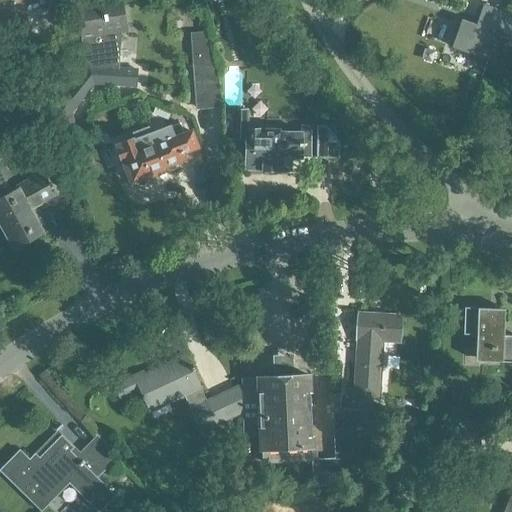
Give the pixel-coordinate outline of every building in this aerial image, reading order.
[(74,81),(50,112),(60,138),(76,132),(70,112),(86,91),(93,82),(94,82),(128,85),(136,85),(137,70),(118,68),(120,32),(124,32),(119,2),(109,4),(100,6),(99,2),(76,6),(73,7),(82,55),(84,67),(74,81)] [(488,58),(491,49),(504,12),(484,5),(477,25),(462,20),(453,46),(488,58)] [(511,14),(504,12),(491,49),(493,50),(497,40),(511,45),(511,14)] [(218,66),(194,64),(196,88),(198,107),(221,106),(218,66)] [(234,111),(233,138),(248,138),(247,155),(246,155),(244,157),(244,163),(246,166),(247,166),(247,168),(290,169),(290,157),(300,157),(300,156),(311,157),(311,127),(301,126),(301,132),(247,131),(248,111),(234,111)] [(134,137),(117,144),(131,182),(134,182),(135,182),(135,183),(136,184),(138,185),(139,186),(141,186),(143,185),(144,185),(146,184),(147,182),(147,181),(147,179),(147,178),(146,177),(150,175),(148,171),(182,158),(180,153),(196,147),(190,132),(184,134),(180,123),(171,126),(171,125),(150,133),(147,127),(132,133),(134,137)] [(317,126),(316,157),(339,158),(340,141),(326,126),(317,126)] [(0,168),(0,224),(15,250),(44,234),(30,210),(54,196),(42,173),(15,188),(16,190),(13,191),(0,168)] [(465,307),(464,334),(476,335),(475,361),(511,362),(511,335),(504,335),(505,323),(505,309),(492,308),(465,307)] [(357,341),(353,394),(380,396),(384,342),(400,343),(402,315),(358,312),(357,341)] [(243,413),(241,385),(208,401),(202,388),(202,387),(194,370),(196,369),(194,366),(192,366),(187,354),(153,370),(156,375),(147,379),(144,371),(115,385),(121,399),(140,390),(143,396),(142,397),(144,401),(145,400),(150,411),(185,395),(191,408),(190,409),(201,432),(243,413)] [(310,375),(242,379),(244,436),(262,435),(263,449),(264,449),(264,462),(314,460),(315,460),(315,459),(319,459),(318,447),(313,447),(310,375)] [(319,459),(315,459),(315,460),(316,487),(333,487),(333,480),(371,479),(370,456),(369,446),(372,446),(370,410),(358,409),(332,407),(334,458),(327,459),(319,459)] [(481,415),(458,419),(462,451),(486,447),(481,415)] [(21,449),(0,470),(42,511),(71,483),(99,511),(101,511),(117,496),(99,478),(119,457),(101,438),(80,459),(71,450),(75,447),(66,439),(36,469),(28,462),(30,459),(21,449)]
